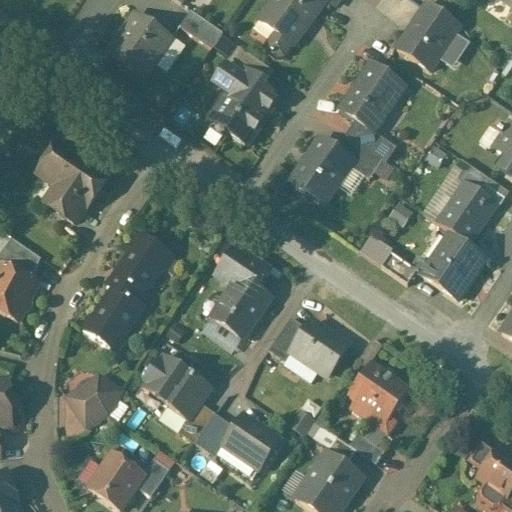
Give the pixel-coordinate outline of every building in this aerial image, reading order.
[(275,0),(258,24),(274,35),(265,47),(267,56),(274,61),(282,59),(324,3),(319,0),(275,0)] [(511,0),(493,0),(511,13),(511,0)] [(423,9),(394,52),(426,74),(453,35),(444,29),(446,25),(423,9)] [(222,36),(190,15),(179,30),(211,52),(222,36)] [(170,43),(133,18),(106,58),(142,83),(170,43)] [(273,74),(238,50),(224,71),(238,80),(241,77),(261,91),(273,74)] [(403,91),(369,68),(338,113),(354,124),(371,136),(403,91)] [(261,91),(241,77),(238,80),(209,123),(246,149),(278,102),(261,91)] [(371,136),(354,124),(344,138),(357,147),(370,157),(380,143),(371,136)] [(511,129),(507,126),(501,134),(497,131),(495,134),(502,138),(493,151),(507,161),(501,169),(511,176),(511,179),(510,182),(511,183),(511,129)] [(81,144),(58,128),(48,143),(57,149),(59,148),(72,157),(81,144)] [(347,162),(318,143),(289,185),(323,208),(349,170),(352,166),(347,162)] [(370,157),(357,147),(347,162),(352,166),(349,170),(368,183),(381,164),(370,157)] [(72,157),(59,148),(57,149),(38,178),(59,193),(48,209),(75,226),(86,211),(107,181),(72,157)] [(488,182),(460,162),(455,169),(462,174),(456,182),(464,188),(465,186),(479,196),(488,182)] [(464,188),(436,228),(449,237),(467,249),(495,207),(479,196),(465,186),(464,188)] [(172,260),(138,237),(130,250),(132,251),(107,289),(112,293),(137,308),(161,271),(164,273),(172,260)] [(467,249),(449,237),(420,279),(456,303),(485,261),(467,249)] [(40,262),(10,242),(0,256),(0,269),(1,271),(2,269),(29,283),(40,262)] [(265,273),(235,253),(222,271),(237,283),(238,282),(253,291),(265,273)] [(416,275),(390,257),(380,271),(406,289),(416,275)] [(29,283),(2,269),(1,271),(0,273),(0,314),(17,324),(37,287),(29,283)] [(237,283),(210,324),(241,345),(270,303),(253,291),(238,282),(237,283)] [(112,293),(92,322),(90,320),(82,333),(116,355),(124,343),(122,341),(142,311),(137,308),(112,293)] [(511,320),(501,336),(511,344),(511,320)] [(306,332),(290,322),(268,355),(285,366),(292,356),(291,356),(306,332)] [(347,350),(311,326),(306,332),(291,356),(292,356),(327,380),(347,350)] [(158,366),(144,386),(145,387),(141,393),(155,403),(178,370),(163,360),(159,367),(158,366)] [(370,366),(346,402),(353,407),(349,413),(387,440),(396,426),(390,422),(410,393),(396,384),(398,380),(387,372),(384,376),(370,366)] [(210,392),(178,370),(155,403),(186,425),(187,425),(199,408),(210,392)] [(98,380),(66,401),(86,432),(87,431),(88,432),(108,419),(123,397),(98,380)] [(9,385),(0,385),(0,428),(10,428),(9,385)] [(199,408),(187,425),(186,425),(177,437),(194,448),(215,418),(199,408)] [(215,418),(194,448),(215,462),(223,451),(222,450),(234,432),(215,418)] [(279,444),(243,419),(234,432),(222,450),(223,451),(258,474),(279,444)] [(384,456),(357,438),(349,450),(353,453),(376,468),(384,456)] [(349,450),(335,441),(323,459),(341,471),(353,453),(349,450)] [(511,463),(497,453),(495,456),(482,446),(469,465),(482,474),(477,481),(478,485),(484,489),(479,496),(481,503),(493,511),(500,510),(500,509),(499,509),(505,501),(507,501),(511,493),(511,463)] [(143,479),(111,458),(87,492),(116,511),(121,511),(136,491),(143,480),(143,479)] [(323,459),(293,505),(303,511),(338,511),(358,483),(341,471),(323,459)] [(169,474),(153,463),(143,479),(143,480),(136,491),(150,501),(169,474)] [(0,476),(0,511),(8,511),(18,508),(5,475),(0,476)] [(511,511),(511,493),(507,501),(505,501),(499,509),(500,509),(504,511),(511,511)]
